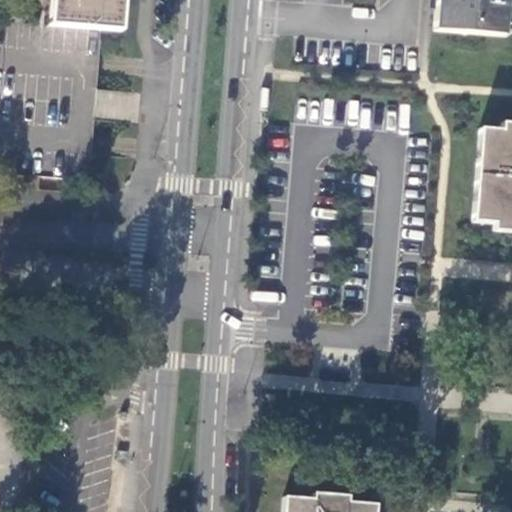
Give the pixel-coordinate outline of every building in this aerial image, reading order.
[(50,0),(49,22),(101,26),(119,28),(121,0),(50,0)] [(498,37),(501,0),(432,0),(432,1),(430,31),(498,37)] [(98,65),(99,50),(101,26),(49,22),(0,18),(0,170),(88,177),(91,144),(92,131),(94,105),(98,65)] [(511,127),(498,126),(497,135),(477,134),(469,225),(489,226),(488,234),(511,235),(511,127)] [(369,511),(370,507),(341,505),(342,500),(308,497),(308,503),(280,500),(279,511),(369,511)]
